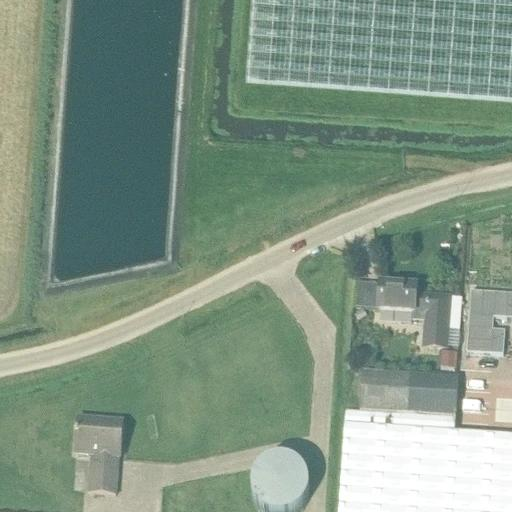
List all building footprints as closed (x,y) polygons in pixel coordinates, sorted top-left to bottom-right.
[(511,0),(253,0),(248,76),(511,95),(511,0)] [(449,319),(450,305),(450,299),(416,296),(416,289),(381,287),(379,312),(423,316),(421,348),(446,350),(449,319)] [(469,318),(494,319),(511,320),(511,296),(471,293),(469,318)] [(494,319),(469,318),(467,354),(503,357),(505,333),(493,332),(494,319)] [(455,421),(458,381),(458,379),(362,373),(359,415),(455,421)] [(344,414),(337,511),(511,511),(511,438),(454,435),(455,421),(359,415),(344,414)] [(78,421),(76,441),(75,457),(92,458),(90,493),(116,495),(118,460),(121,460),(123,424),(78,421)] [(283,464),(280,464),(277,464),(274,464),(270,465),(267,467),(264,469),(261,471),(258,474),(256,477),(255,479),(254,480),(253,483),(253,485),(252,487),(252,489),(252,491),(252,494),(252,496),(252,498),(253,500),(254,501),(255,504),(256,507),(257,508),(259,511),(260,511),(299,511),(300,511),(302,510),(303,508),(304,507),(305,505),(306,503),(306,501),(307,500),(307,498),(308,496),(308,492),(308,489),(308,487),(307,485),(307,483),(306,481),(305,480),(304,478),(303,476),(302,475),(301,473),(298,470),(295,468),(293,467),(290,466),(287,465),(283,464)]
